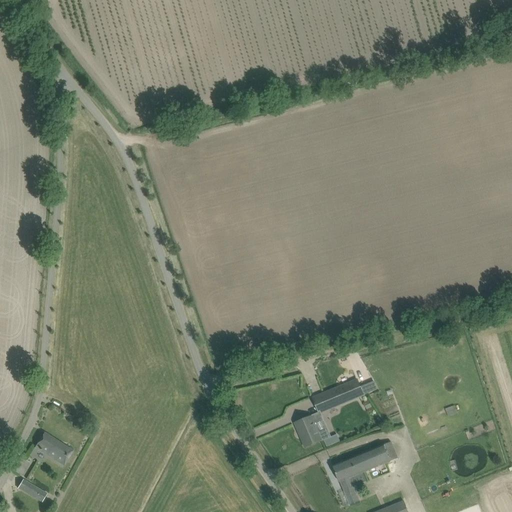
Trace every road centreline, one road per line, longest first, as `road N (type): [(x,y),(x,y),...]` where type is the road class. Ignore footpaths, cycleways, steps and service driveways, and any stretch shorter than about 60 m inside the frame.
road 1 (unclassified): [(289,511),(207,391),(134,169),(43,42)]
road 2 (unclassified): [(9,465),(34,414),(46,354),(60,158),(43,42)]
road 3 (track): [(119,144),(165,146),(511,53)]
